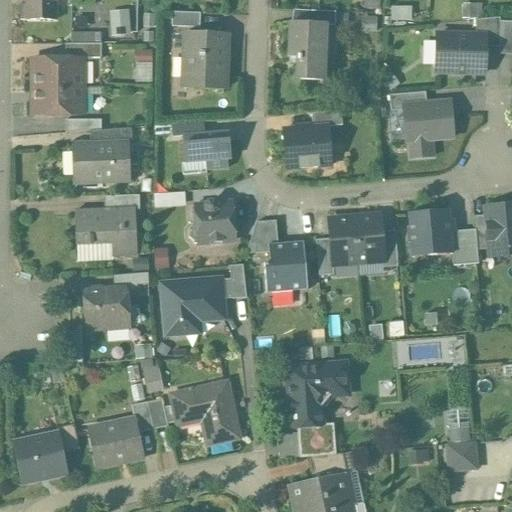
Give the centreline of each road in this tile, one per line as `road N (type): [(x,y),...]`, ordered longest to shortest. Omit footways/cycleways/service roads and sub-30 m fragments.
road 1 (residential): [(260,0),(258,169),(279,192),(311,199),(466,186),(496,158)]
road 2 (residential): [(258,511),(249,486),(228,480),(132,491),(57,511)]
